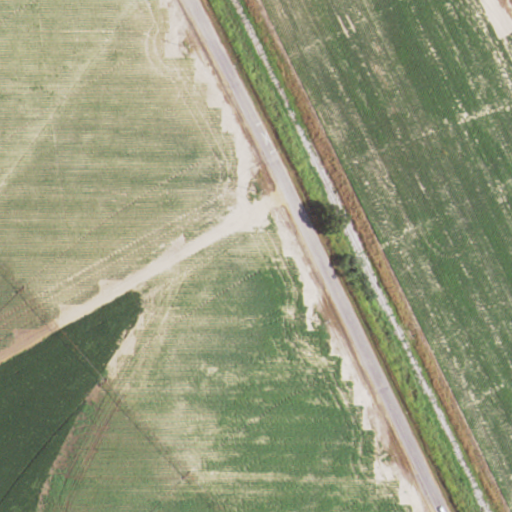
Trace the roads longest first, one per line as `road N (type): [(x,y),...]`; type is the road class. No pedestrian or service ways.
road 1 (residential): [(435,511),(185,0)]
road 2 (track): [(0,359),(282,194)]
road 3 (track): [(108,296),(40,511)]
